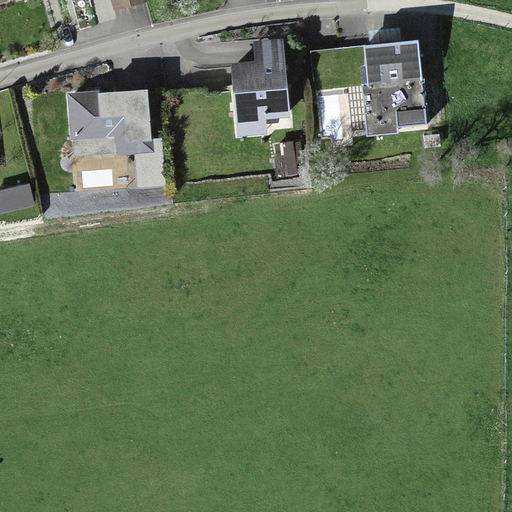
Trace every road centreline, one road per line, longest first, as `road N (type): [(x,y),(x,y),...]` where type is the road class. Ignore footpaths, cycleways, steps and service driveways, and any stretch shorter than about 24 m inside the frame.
road 1 (residential): [(438,10),(296,12),(0,83)]
road 2 (track): [(0,238),(154,216)]
